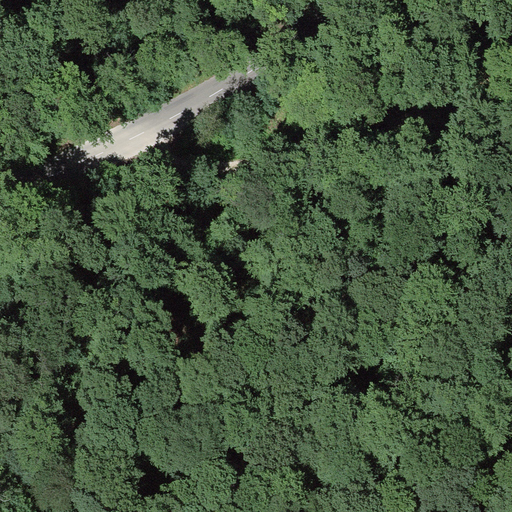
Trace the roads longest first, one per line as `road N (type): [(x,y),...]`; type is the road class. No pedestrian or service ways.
road 1 (motorway): [(297,0),(445,326),(509,511)]
road 2 (tertiary): [(0,199),(254,72),(339,0)]
road 3 (track): [(140,129),(215,150),(323,153),(466,142),(511,124)]
road 4 (motorway): [(511,132),(451,0)]
